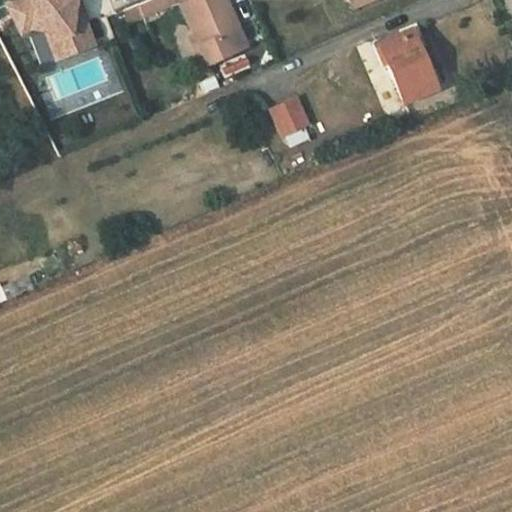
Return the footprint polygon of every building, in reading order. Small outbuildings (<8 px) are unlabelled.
[(52,29),(62,55),(92,43),(77,3),(72,3),(72,0),(14,0),(5,5),(19,32),(29,26),(44,28),(52,29)] [(182,0),(146,0),(137,4),(142,17),(182,0)] [(183,0),(185,3),(180,5),(193,34),(205,63),(206,65),(247,47),(225,0),(183,0)] [(52,29),(44,28),(55,57),(62,55),(52,29)] [(433,87),(409,30),(377,44),(402,101),(433,87)] [(205,63),(193,34),(188,36),(201,65),(205,63)] [(223,76),(248,67),(244,56),(219,65),(223,76)] [(95,60),(46,76),(54,98),(103,81),(95,60)] [(308,125),(295,97),(269,109),(282,137),(308,125)]
